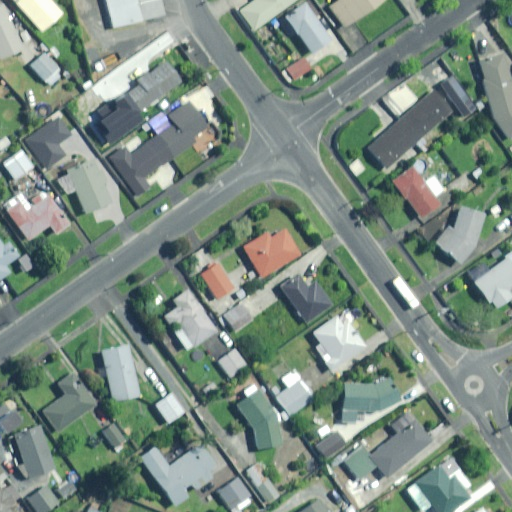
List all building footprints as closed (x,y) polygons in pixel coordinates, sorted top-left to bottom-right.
[(61,13),(49,0),(11,0),(40,31),(61,13)] [(103,0),(110,28),(161,16),(157,0),(103,0)] [(253,0),(239,10),(253,31),(296,0),(253,0)] [(382,0),(337,0),(328,6),(343,28),(382,0)] [(331,40),(304,2),(284,16),(311,54),(331,40)] [(0,59),(23,49),(1,3),(0,3),(0,59)] [(511,85),(502,50),(477,57),(482,78),(480,78),(492,118),(507,139),(511,135),(511,85)] [(57,68),(43,52),(29,65),(43,81),(57,68)] [(311,68),(303,57),(285,69),(293,81),(311,68)] [(142,110),(181,82),(165,60),(147,73),(146,72),(135,80),(138,84),(128,92),(142,110)] [(143,112),(142,110),(128,92),(125,87),(92,111),(96,118),(91,122),(110,147),(147,120),(142,112),(143,112)] [(365,146),(384,168),(452,110),(432,87),(365,146)] [(207,128),(187,100),(165,116),(171,123),(144,143),(144,144),(130,154),(123,146),(107,157),(136,197),(150,187),(143,178),(160,166),(160,167),(195,142),(193,138),(207,128)] [(453,113),(460,121),(469,113),(462,105),(453,113)] [(71,135),(57,116),(23,140),(45,171),(66,156),(58,145),(71,135)] [(33,167),(20,150),(1,164),(14,180),(33,167)] [(97,172),(92,159),(65,170),(66,174),(55,180),(66,194),(74,191),(83,215),(110,203),(102,184),(106,183),(101,170),(97,172)] [(423,181),(411,164),(389,180),(402,198),(404,197),(419,217),(439,203),(434,195),(443,189),(432,174),(423,181)] [(41,200),(37,195),(30,201),(33,205),(30,207),(20,193),(5,203),(8,208),(5,211),(26,241),(48,226),(54,235),(68,225),(47,195),(41,200)] [(446,225),(433,241),(439,245),(438,247),(459,263),(474,245),(484,213),(459,205),(451,228),(446,225)] [(499,209),(496,205),(490,209),(493,214),(499,209)] [(299,253),(282,227),(268,235),(265,230),(240,246),(259,277),(299,253)] [(5,266),(18,257),(8,242),(2,246),(0,243),(0,279),(10,273),(5,266)] [(471,280),(487,302),(489,301),(494,307),(511,295),(506,288),(511,284),(511,250),(503,255),(504,257),(471,280)] [(232,288),(215,262),(198,273),(215,299),(232,288)] [(305,285),(296,271),(277,285),(304,323),(331,304),(313,279),(305,285)] [(214,330),(185,288),(169,299),(174,306),(160,315),(184,349),(190,344),(191,346),(214,330)] [(251,319),(240,302),(221,315),(233,332),(251,319)] [(341,323),(334,314),(310,331),(318,342),(313,346),(324,361),(322,362),(329,370),(364,345),(346,320),(341,323)] [(130,361),(126,343),(98,349),(102,367),(95,368),(97,377),(104,375),(109,402),(138,395),(132,372),(134,371),(132,360),(130,361)] [(245,365),(233,347),(216,359),(228,377),(245,365)] [(313,398),(292,369),(280,378),(286,387),(274,395),(288,415),(313,398)] [(95,404),(70,370),(54,382),(62,393),(39,410),(55,433),(95,404)] [(400,400),(387,375),(372,383),(342,381),(340,410),(341,410),(340,422),(354,422),(355,411),(378,411),(400,400)] [(217,389),(212,381),(201,389),(206,397),(217,389)] [(255,388),(251,383),(241,390),(245,395),(234,404),(251,429),(255,449),(280,444),(274,413),(256,387),(255,388)] [(182,411),(168,392),(152,403),(166,423),(182,411)] [(0,402),(0,430),(14,420),(0,402)] [(431,441),(413,418),(411,420),(405,412),(389,425),(395,432),(368,454),(360,444),(341,459),(358,480),(375,466),(385,478),(431,441)] [(124,440),(111,423),(101,430),(113,448),(124,440)] [(53,468),(38,424),(10,433),(21,463),(14,465),(17,470),(20,474),(23,477),(25,476),(26,478),(53,468)] [(345,444),(335,430),(314,445),(324,459),(345,444)] [(214,466),(198,443),(166,465),(152,445),(137,456),(172,506),(186,496),(181,489),(190,483),(194,490),(212,478),(207,470),(214,466)] [(469,484),(449,457),(438,465),(437,463),(412,481),(413,483),(404,489),(420,511),(429,505),(433,511),(448,511),(469,497),(463,489),(469,484)] [(277,494),(255,463),(244,470),(266,502),(277,494)] [(346,481),(336,468),(326,476),(336,489),(346,481)] [(215,491),(230,511),(240,511),(238,509),(249,501),(247,498),(250,495),(236,476),(215,491)] [(74,489),(68,480),(54,490),(61,499),(74,489)] [(9,511),(6,507),(13,502),(12,500),(18,496),(10,483),(3,488),(2,486),(0,487),(0,511),(9,511)] [(42,511),(57,501),(43,483),(24,498),(34,511),(42,511)] [(328,511),(326,511),(316,497),(295,511),(329,511),(328,511)]
